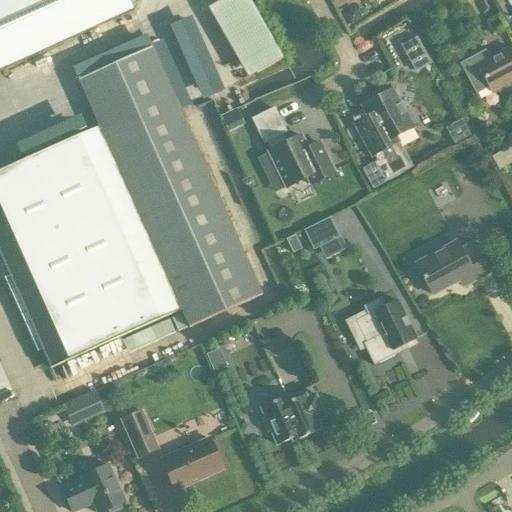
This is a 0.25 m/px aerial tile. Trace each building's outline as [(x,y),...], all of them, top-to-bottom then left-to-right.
[(0,0),(0,71),(134,11),(128,0),(0,0)] [(350,11),(343,15),(350,27),(362,21),(357,12),(350,11)] [(262,297),(151,49),(78,82),(99,128),(0,172),(0,257),(50,370),(181,312),(189,330),(262,297)] [(511,80),(511,51),(511,49),(490,61),(487,56),(480,54),(460,65),(476,95),(488,88),(490,92),(511,80)] [(367,116),(354,124),(360,135),(372,156),(375,155),(379,162),(376,163),(363,171),(373,189),(386,181),(412,167),(402,149),(399,150),(395,143),(398,142),(395,137),(412,128),(411,125),(415,123),(407,107),(402,109),(392,90),(385,94),(382,90),(367,99),(369,103),(362,107),(367,116)] [(252,120),(264,144),(267,142),(272,151),(269,153),(286,188),(308,178),(311,185),(335,173),(322,149),(310,155),(301,137),(286,144),(281,135),(286,133),(274,109),(252,120)] [(453,127),(450,135),(455,143),(468,136),(461,123),(453,127)] [(312,251),(338,238),(328,218),(302,231),(312,251)] [(464,286),(491,271),(475,243),(463,250),(458,242),(417,264),(434,295),(461,280),(464,286)] [(366,342),(362,344),(373,366),(407,349),(405,345),(416,340),(397,300),(384,306),(380,298),(363,307),(367,315),(355,321),(366,342)] [(228,367),(220,349),(207,355),(215,373),(228,367)] [(95,392),(63,407),(70,423),(103,408),(95,392)] [(270,431),(277,446),(291,440),(293,443),(320,430),(316,420),(324,417),(314,395),(306,398),(305,395),(288,403),(286,397),(260,408),(264,418),(260,419),(266,433),(270,431)] [(156,450),(140,413),(122,421),(138,458),(156,450)] [(223,470),(210,440),(161,461),(175,491),(223,470)] [(119,500),(123,498),(108,466),(81,478),(82,480),(61,489),(71,511),(73,511),(93,504),(96,511),(105,506),(108,510),(119,504),(119,500)]
